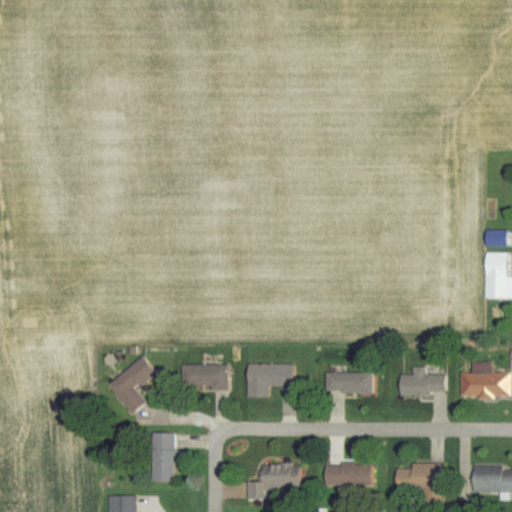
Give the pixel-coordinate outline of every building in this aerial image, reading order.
[(486,301),(511,300),(511,278),(508,278),(508,255),(486,255),(486,301)] [(247,365),(247,399),(269,399),(269,388),(294,388),(294,365),(247,365)] [(462,398),(511,398),(510,374),(491,374),(491,365),(462,365),(462,398)] [(399,396),(447,397),(447,371),(413,370),(413,377),(399,377),(399,396)] [(176,442),(151,442),(151,483),(176,483),(176,442)] [(260,466),(261,482),(248,482),(249,502),(272,501),(272,490),(299,489),(298,465),(260,466)] [(397,492),(443,492),(443,466),(397,466),(397,492)] [(473,495),(511,495),(511,469),(472,469),(473,495)] [(110,496),(109,511),(137,511),(137,496),(110,496)]
